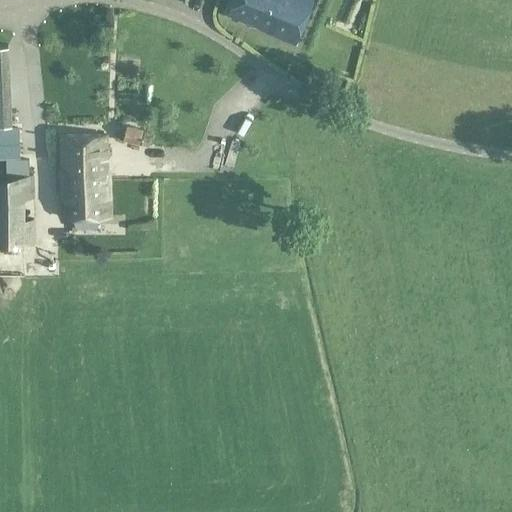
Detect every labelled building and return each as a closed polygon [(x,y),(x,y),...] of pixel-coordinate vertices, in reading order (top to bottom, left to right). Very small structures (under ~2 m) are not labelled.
[(312,0),(233,0),(227,15),(295,43),(304,21),(312,0)] [(122,47),(123,28),(112,27),(110,46),(122,47)] [(8,65),(0,65),(0,125),(11,126),(8,65)] [(150,139),(143,137),(145,131),(127,126),(123,140),(148,146),(150,139)] [(0,157),(18,157),(17,129),(0,129),(0,157)] [(110,217),(109,170),(108,170),(107,134),(62,134),(63,170),(61,170),(62,218),(110,217)] [(152,214),(276,210),(273,152),(150,157),(152,214)] [(30,176),(30,161),(6,161),(7,176),(30,176)] [(33,175),(30,176),(7,176),(0,176),(0,242),(35,242),(35,219),(24,220),(23,198),(34,198),(33,175)]
